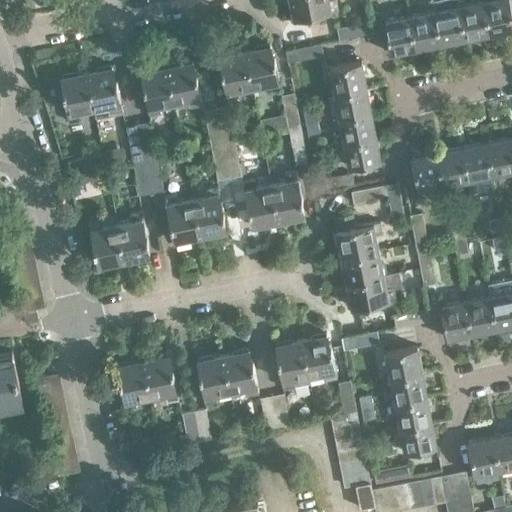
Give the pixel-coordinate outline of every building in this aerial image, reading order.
[(290,0),(294,16),(332,8),(332,10),(338,9),(336,0),(290,0)] [(465,38),(459,5),(458,0),(432,0),(435,9),(441,42),(465,38)] [(483,0),(482,0),(459,5),(465,38),(490,33),(483,0)] [(511,0),(483,0),(490,33),(511,28),(511,0)] [(441,42),(435,9),(410,14),(416,47),(441,42)] [(416,47),(410,14),(385,20),(391,52),(416,47)] [(340,39),(374,32),(372,20),(337,27),(340,39)] [(321,42),(299,47),(301,59),(324,54),(321,42)] [(279,82),(278,82),(270,44),(245,49),(253,87),(268,84),(269,90),(280,88),(279,82)] [(253,87),(245,49),(220,54),(228,92),(226,93),(227,99),(239,96),(237,90),(253,87)] [(334,91),(367,85),(362,59),(329,66),(334,91)] [(192,60),(167,65),(175,103),(190,100),(191,106),(203,104),(202,97),(200,98),(192,60)] [(122,111),(120,103),(113,64),(87,69),(95,108),(97,116),(122,111)] [(175,103),(167,65),(142,70),(150,108),(148,108),(149,114),(161,112),(160,106),(175,103)] [(95,108),(87,69),(61,74),(69,113),(68,114),(69,119),(81,117),(80,111),(95,108)] [(367,85),(334,91),(339,116),(372,109),(367,85)] [(289,129),(301,126),(294,91),(282,94),(289,129)] [(216,106),(223,141),(234,139),(228,104),(216,106)] [(211,144),(223,141),(216,106),(204,109),(211,144)] [(306,122),(318,120),(316,108),(303,110),(306,122)] [(372,109),(339,116),(343,140),(376,134),(372,109)] [(138,122),(145,157),(157,155),(150,120),(138,122)] [(318,120),(306,122),(308,134),(320,132),(318,120)] [(133,159),(145,157),(138,122),(126,125),(133,159)] [(301,126),(289,129),(296,163),(308,161),(301,126)] [(376,134),(343,140),(348,166),(381,159),(376,134)] [(511,169),(511,146),(510,136),(485,140),(492,174),(511,169)] [(223,141),(230,176),(241,174),(234,139),(223,141)] [(492,174),(485,140),(461,145),(468,179),(492,174)] [(218,178),(230,176),(223,141),(211,144),(218,178)] [(468,179),(461,145),(437,150),(443,184),(468,179)] [(443,184),(437,150),(411,155),(418,189),(443,184)] [(71,172),(106,165),(103,153),(68,160),(71,172)] [(145,157),(152,192),(163,190),(157,155),(145,157)] [(140,194),(152,192),(145,157),(133,159),(140,194)] [(106,165),(71,172),(73,183),(108,176),(106,165)] [(304,214),(297,176),(296,169),(285,172),(286,178),(271,181),(279,219),(304,214)] [(355,183),(352,172),(317,178),(319,190),(355,183)] [(279,219),(271,181),(256,184),(255,177),(244,179),(245,186),(246,186),(253,224),(279,219)] [(386,184),(388,195),(393,218),(405,216),(398,181),(386,184)] [(226,229),(218,191),(220,190),(218,184),(206,187),(207,193),(193,196),(200,234),(226,229)] [(354,202),(388,195),(386,184),(352,190),(354,202)] [(200,234),(193,196),(178,199),(177,192),(164,195),(165,201),(167,201),(175,239),(200,234)] [(46,305),(23,207),(0,212),(0,219),(22,310),(46,305)] [(132,217),(116,221),(124,259),(150,254),(142,215),(143,215),(142,209),(131,211),(132,217)] [(375,221),(375,222),(356,226),(353,211),(334,215),(337,230),(342,255),(380,247),(377,233),(383,232),(381,220),(375,221)] [(417,248),(429,246),(422,211),(410,213),(417,248)] [(511,214),(500,217),(503,229),(511,226),(511,214)] [(491,231),(503,229),(500,217),(488,219),(491,231)] [(102,224),(101,218),(88,220),(89,226),(91,226),(99,264),(124,259),(116,221),(102,224)] [(454,241),(466,239),(464,227),(452,229),(454,241)] [(495,249),(506,247),(504,234),(492,237),(495,249)] [(466,239),(454,241),(456,253),(469,251),(466,239)] [(429,246),(417,248),(424,284),(436,282),(429,246)] [(385,272),(380,247),(342,255),(347,280),(385,272)] [(388,287),(385,272),(347,280),(352,305),(390,298),(390,299),(396,298),(394,286),(388,287)] [(511,323),(511,278),(488,283),(490,294),(497,327),(511,323)] [(497,327),(490,294),(466,299),(473,332),(497,327)] [(473,332),(466,299),(440,304),(447,337),(473,332)] [(396,326),(431,319),(429,307),(394,314),(396,326)] [(380,341),(377,329),(342,337),(344,348),(380,341)] [(327,332),(302,337),(309,376),(324,373),(325,379),(337,376),(336,370),(334,371),(327,332)] [(309,376),(302,337),(276,343),(284,381),(282,381),(283,387),(296,385),(294,379),(309,376)] [(389,376),(423,370),(418,344),(384,351),(389,376)] [(258,385),(256,386),(249,348),(224,353),(231,391),(246,388),(247,394),(259,392),(258,385)] [(0,351),(0,400),(22,396),(12,349),(0,351)] [(169,353),(144,358),(151,396),(166,393),(167,399),(179,397),(177,391),(176,391),(169,353)] [(231,391),(224,353),(198,357),(205,396),(204,396),(205,402),(217,399),(216,394),(231,391)] [(151,396),(144,358),(118,363),(125,401),(124,401),(126,407),(137,405),(136,399),(151,396)] [(423,370),(389,376),(394,401),(427,394),(423,370)] [(80,468),(59,371),(35,376),(56,473),(80,468)] [(345,413),(356,410),(350,379),(339,381),(345,413)] [(273,394),(279,425),(290,423),(284,392),(273,394)] [(361,407),(374,405),(371,393),(359,395),(361,407)] [(267,427),(279,425),(273,394),(261,396),(267,427)] [(427,394),(394,401),(399,425),(432,419),(427,394)] [(374,405),(361,407),(364,419),(376,417),(374,405)] [(194,409),(200,440),(212,438),(206,407),(194,409)] [(189,442),(200,440),(194,409),(183,412),(189,442)] [(335,427),(359,422),(356,410),(345,413),(332,415),(335,427)] [(437,445),(432,419),(399,425),(403,451),(437,445)] [(337,438),(361,434),(359,422),(335,427),(337,438)] [(511,466),(511,431),(493,435),(500,469),(511,466)] [(340,450),(363,446),(361,434),(337,438),(340,450)] [(500,469),(493,435),(468,441),(474,474),(500,469)] [(127,442),(130,454),(161,448),(158,436),(127,442)] [(342,462),(366,457),(363,446),(340,450),(342,462)] [(344,473),(368,469),(366,457),(342,462),(344,473)] [(376,481),(412,475),(409,463),(374,470),(376,481)] [(455,470),(460,495),(471,493),(466,468),(455,470)] [(368,469),(344,473),(347,485),(356,483),(370,480),(368,469)] [(447,498),(460,495),(455,470),(442,473),(447,498)] [(436,500),(447,498),(442,473),(431,475),(436,500)] [(424,502),(436,500),(431,475),(419,478),(424,502)] [(412,505),(424,502),(419,478),(408,480),(412,505)] [(370,480),(356,483),(360,507),(375,504),(372,488),(370,480)] [(400,507),(412,505),(408,480),(396,483),(400,507)] [(388,509),(400,507),(396,483),(384,485),(388,509)] [(377,511),(388,509),(384,485),(372,488),(375,504),(377,511)] [(450,509),(473,505),(471,493),(460,495),(447,498),(450,509)] [(260,511),(257,497),(202,508),(203,511),(260,511)] [(506,504),(505,497),(493,499),(495,506),(506,504)]
